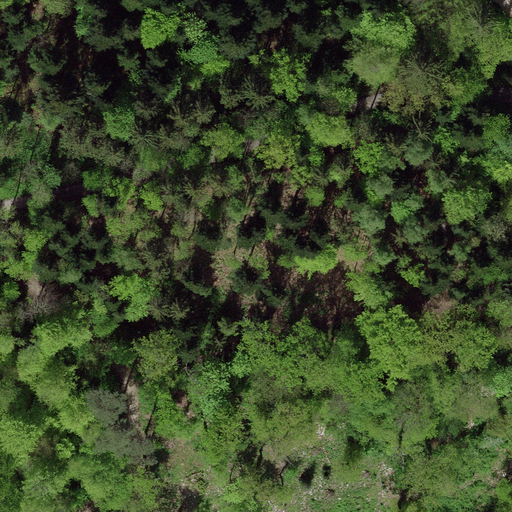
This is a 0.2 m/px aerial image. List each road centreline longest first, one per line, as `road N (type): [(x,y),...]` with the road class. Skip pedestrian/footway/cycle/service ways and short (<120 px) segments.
road 1 (track): [(0,207),(394,95),(442,87),(511,92)]
road 2 (track): [(127,377),(0,257)]
road 3 (track): [(83,511),(123,472),(132,404),(127,377)]
